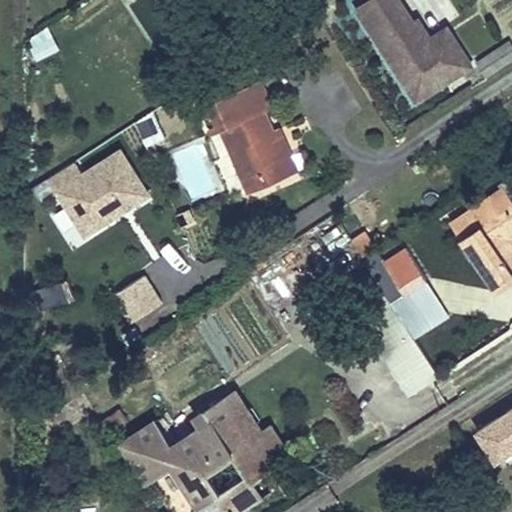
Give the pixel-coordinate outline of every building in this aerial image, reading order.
[(471,63),(450,33),(434,44),(429,37),(416,18),(411,20),(396,0),(365,0),(354,8),(379,43),(387,37),(405,63),(410,60),(421,76),(439,65),(447,78),(471,63)] [(33,59),(59,49),(50,26),(24,36),(33,59)] [(434,44),(450,33),(445,26),(429,37),(434,44)] [(417,98),(447,78),(439,65),(421,76),(410,60),(405,63),(387,37),(379,43),(417,98)] [(511,55),(511,40),(510,38),(502,43),(511,56),(511,55)] [(485,72),(511,56),(502,43),(477,60),(485,72)] [(264,84),(205,108),(214,132),(224,129),(249,191),(293,172),(286,156),(281,158),(271,133),(276,131),(269,111),(274,109),(264,84)] [(120,149),(82,173),(77,164),(50,181),(55,190),(86,238),(151,197),(120,149)] [(511,192),(506,183),(456,217),(501,284),(511,276),(511,192)] [(411,240),(390,254),(409,285),(431,270),(411,240)] [(260,284),(269,305),(302,290),(292,269),(260,284)] [(111,290),(127,322),(162,305),(146,273),(111,290)] [(440,371),(386,286),(358,306),(411,388),(440,371)] [(140,333),(163,320),(157,309),(134,322),(140,333)] [(250,436),(261,428),(236,390),(200,413),(206,423),(169,447),(153,422),(127,439),(153,479),(179,462),(204,501),(196,507),(198,511),(210,511),(211,511),(238,511),(264,495),(255,480),(272,469),(250,436)] [(511,456),(511,407),(477,431),(500,464),(511,456)] [(270,422),(261,428),(250,436),(272,469),(292,455),(270,422)]
